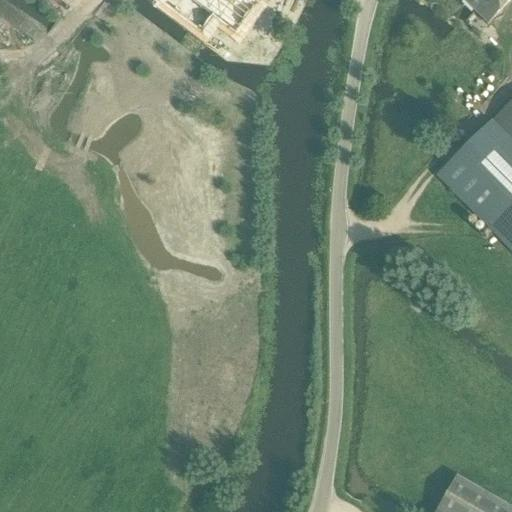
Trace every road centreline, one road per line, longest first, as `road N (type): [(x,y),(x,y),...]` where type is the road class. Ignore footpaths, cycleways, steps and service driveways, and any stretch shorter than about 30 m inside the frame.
road 1 (tertiary): [(320,511),(335,413),(340,179),(371,0)]
road 2 (track): [(336,231),(392,229),(429,174)]
